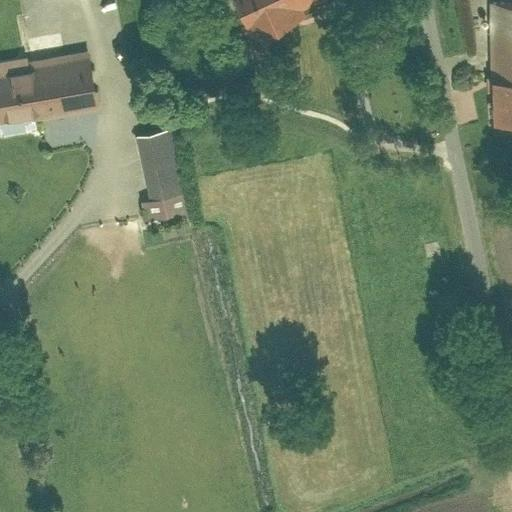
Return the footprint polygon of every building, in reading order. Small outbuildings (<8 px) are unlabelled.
[(241,0),(259,33),(321,0),(241,0)] [(511,1),(498,1),(498,125),(511,125),(511,1)] [(390,16),(341,26),(357,114),(407,104),(390,16)] [(87,59),(0,75),(0,126),(96,109),(87,59)] [(171,128),(141,134),(158,219),(188,213),(171,128)]
